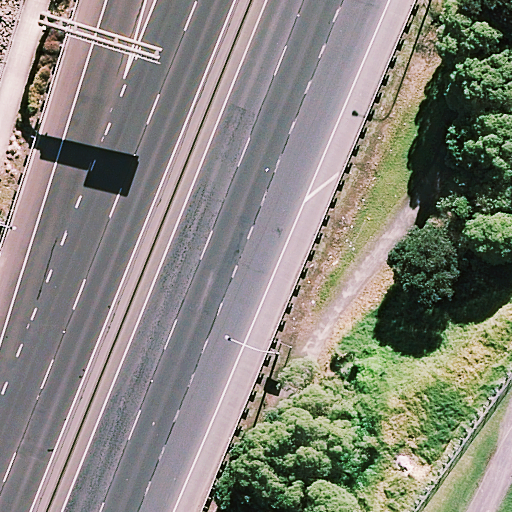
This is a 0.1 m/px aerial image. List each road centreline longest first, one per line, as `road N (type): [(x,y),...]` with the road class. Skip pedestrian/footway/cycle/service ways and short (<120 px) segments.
road 1 (trunk): [(305,0),(101,511)]
road 2 (trunk): [(0,492),(196,0)]
road 3 (trunk): [(0,492),(125,0)]
